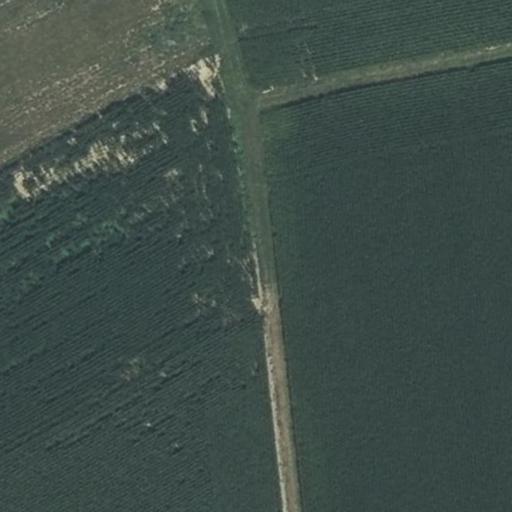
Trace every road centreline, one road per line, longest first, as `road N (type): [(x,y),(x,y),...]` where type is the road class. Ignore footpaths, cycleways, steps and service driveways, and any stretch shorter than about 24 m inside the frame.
road 1 (track): [(296,511),(250,102)]
road 2 (track): [(511,54),(250,102)]
